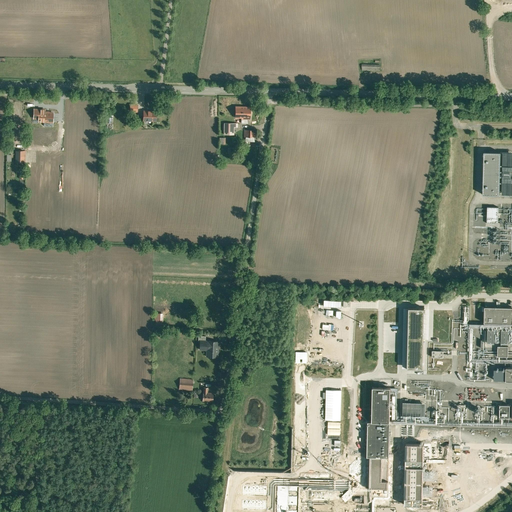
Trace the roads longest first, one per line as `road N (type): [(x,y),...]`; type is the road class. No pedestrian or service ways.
road 1 (unclassified): [(271,91),(222,402),(214,410),(0,395)]
road 2 (secondary): [(271,91),(0,85)]
road 3 (secondary): [(511,98),(271,91)]
